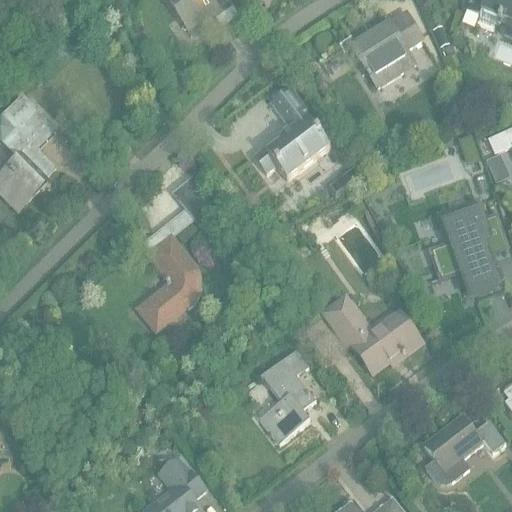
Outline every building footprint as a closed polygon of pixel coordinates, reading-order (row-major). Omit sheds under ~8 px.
[(164,0),(186,32),(216,12),(212,7),(221,0),(164,0)] [(511,0),(466,0),(462,12),(478,18),(481,13),(508,23),(502,38),(511,41),(511,0)] [(215,21),(221,31),(238,19),(232,10),(215,21)] [(351,50),(377,91),(402,76),(394,62),(422,44),(405,16),(351,50)] [(307,120),(305,121),(302,117),(306,113),(290,92),(270,107),(286,129),(288,127),(291,132),(277,142),(280,146),(267,155),(264,152),(253,161),(266,178),(276,170),(286,184),(330,151),(307,120)] [(0,181),(0,198),(16,215),(38,194),(36,191),(55,172),(37,153),(55,135),(20,99),(0,118),(0,145),(18,164),(0,181)] [(511,132),(488,143),(495,157),(511,148),(511,132)] [(365,142),(365,154),(377,154),(377,142),(365,142)] [(192,177),(172,193),(199,228),(218,211),(192,177)] [(451,248),(431,255),(440,283),(461,276),(470,301),(487,295),(486,290),(497,286),(497,284),(488,259),(507,252),(496,220),(482,224),(479,215),(444,227),(451,248)] [(196,272),(171,240),(170,239),(146,258),(168,287),(144,305),(162,327),(185,309),(186,312),(189,310),(191,307),(193,305),(194,302),(195,299),(197,296),(197,294),(198,292),(198,288),(199,285),(198,281),(198,279),(198,276),(197,273),(196,272)] [(399,317),(371,338),(345,302),(324,316),(348,350),(350,348),(371,378),(399,358),(402,361),(421,348),(399,317)] [(258,425),(278,450),(308,426),(301,416),(315,405),(295,381),(307,372),(294,355),(260,382),(280,407),(258,425)] [(511,389),(502,398),(506,404),(502,407),(511,419),(511,389)] [(486,426),(472,437),(460,421),(422,449),(433,464),(424,471),(434,484),(439,488),(446,489),(451,486),(470,472),(462,462),(482,447),(491,457),(502,448),(486,426)] [(191,473),(189,475),(179,462),(157,479),(170,496),(150,511),(196,511),(191,505),(206,493),(191,473)] [(398,511),(390,501),(375,511),(353,511),(348,505),(340,511),(398,511)]
